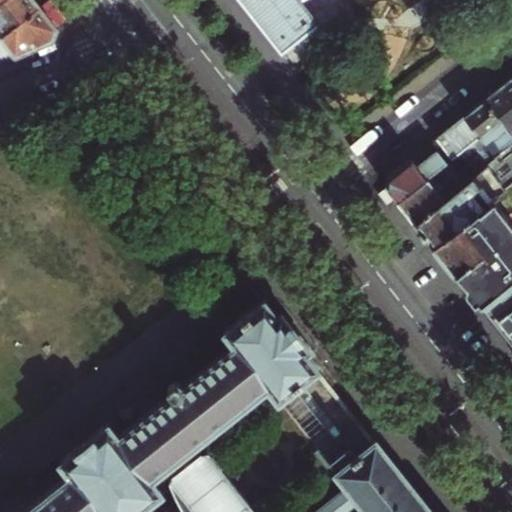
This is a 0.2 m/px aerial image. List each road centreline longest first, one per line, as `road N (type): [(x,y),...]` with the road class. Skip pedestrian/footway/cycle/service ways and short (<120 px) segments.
road 1 (secondary): [(288,216),(511,502)]
road 2 (secondary): [(511,443),(315,194)]
road 3 (residential): [(511,37),(315,194)]
road 4 (secondary): [(142,35),(288,216)]
road 5 (secondary): [(315,194),(175,18)]
road 6 (residential): [(0,96),(142,35)]
